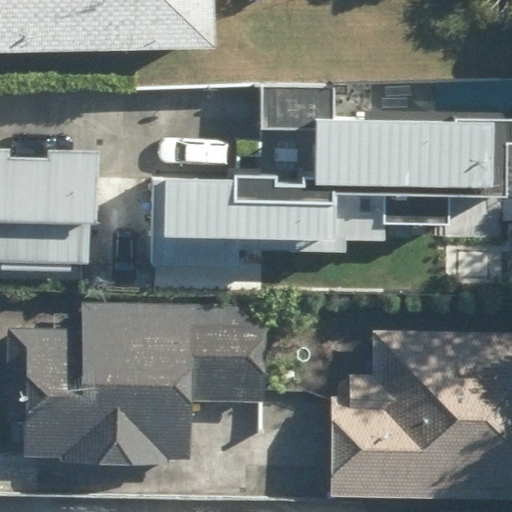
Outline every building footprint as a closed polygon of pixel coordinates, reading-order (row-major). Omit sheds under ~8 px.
[(200,0),(0,0),(0,57),(201,58),(200,0)] [(146,173),(142,264),(235,268),(236,248),(340,252),(342,197),(471,203),(474,127),(297,120),(293,208),(220,205),(221,177),(146,173)] [(83,158),(0,154),(0,269),(79,272),(83,158)] [(61,470),(181,472),(182,402),(260,403),(261,323),(197,323),(197,299),(76,297),(75,330),(2,329),(1,459),(61,459),(61,470)] [(346,401),(326,400),(322,495),(511,503),(511,331),(375,326),(374,367),(347,366),(346,401)]
